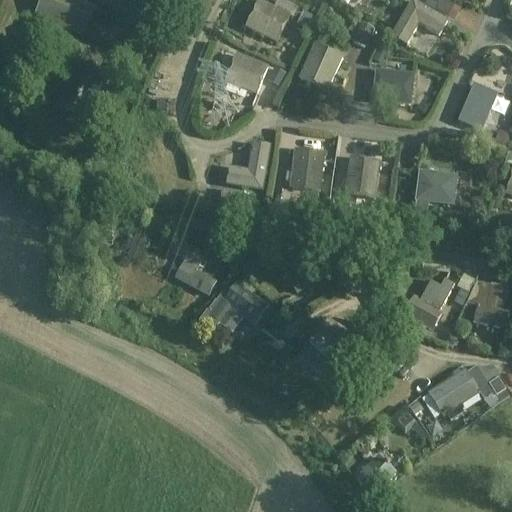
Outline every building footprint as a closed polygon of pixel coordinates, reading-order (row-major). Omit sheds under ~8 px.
[(75,0),(43,0),(35,18),(53,26),(51,31),(69,40),(72,35),(82,40),(97,10),(75,0)] [(428,0),(426,5),(436,11),(442,0),(428,0)] [(442,0),(436,11),(436,12),(449,19),(456,7),(442,0)] [(414,2),(393,37),(408,45),(420,24),(439,36),(448,22),(414,2)] [(261,3),(248,29),(278,44),(291,18),(274,10),(261,3)] [(304,13),(298,26),(309,32),(316,19),(304,13)] [(34,25),(18,56),(44,68),(50,56),(79,69),(88,51),(34,25)] [(363,25),(353,43),(365,50),(375,31),(363,25)] [(316,46),(301,80),(328,92),(343,58),(316,46)] [(382,67),(388,56),(379,51),(373,62),(382,67)] [(238,57),(227,84),(258,96),(269,69),(238,57)] [(511,59),(502,59),(501,74),(511,74),(511,59)] [(81,71),(65,107),(90,119),(107,83),(81,71)] [(281,72),(273,78),(279,85),(286,80),(281,72)] [(378,73),(374,102),(410,106),(414,77),(378,73)] [(22,74),(16,79),(17,88),(25,92),(31,87),(31,78),(22,74)] [(497,97),(473,86),(457,123),(481,133),(497,97)] [(167,103),(158,102),(157,112),(167,112),(167,103)] [(156,122),(177,124),(178,114),(157,112),(156,122)] [(499,132),(496,145),(508,147),(510,135),(499,132)] [(269,186),(276,141),(258,138),(254,164),(236,161),(233,180),(269,186)] [(304,144),(297,181),(326,185),(331,149),(304,144)] [(357,152),(352,189),(381,193),(386,156),(357,152)] [(464,201),(467,176),(467,172),(428,168),(425,197),(427,198),(426,207),(437,208),(438,198),(464,201)] [(244,187),(228,184),(226,195),(242,197),(244,187)] [(291,209),(269,205),(267,222),(289,226),(291,209)] [(344,214),(331,211),(330,221),(342,223),(344,214)] [(387,212),(376,211),(375,223),(386,224),(387,212)] [(174,221),(171,229),(177,231),(181,223),(174,221)] [(186,230),(178,246),(191,253),(180,272),(205,285),(215,290),(223,274),(202,264),(210,248),(198,241),(200,238),(186,230)] [(293,254),(276,264),(296,296),(324,280),(309,257),(299,263),(293,254)] [(449,276),(451,271),(452,269),(423,264),(423,267),(422,271),(449,276)] [(473,266),(464,284),(477,290),(477,288),(486,268),(473,266)] [(247,269),(241,275),(247,280),(252,272),(247,269)] [(422,297),(413,314),(441,329),(450,312),(447,310),(456,292),(439,283),(429,301),(422,297)] [(237,285),(223,305),(229,309),(218,325),(232,335),(244,320),(255,328),(270,308),(237,285)] [(479,308),(475,324),(505,331),(509,315),(502,314),(507,291),(494,288),(489,311),(479,308)] [(461,331),(455,344),(460,346),(466,333),(461,331)] [(358,361),(325,332),(311,347),(313,349),(319,354),(310,365),(326,380),(335,370),(343,377),(358,361)] [(487,401),(488,400),(507,387),(497,371),(482,374),(477,366),(468,372),(467,370),(430,394),(446,419),(483,395),(487,401)] [(435,413),(425,399),(418,404),(422,411),(426,408),(431,416),(435,413)] [(407,415),(398,424),(406,431),(414,424),(407,415)] [(407,431),(418,444),(429,435),(418,422),(407,431)] [(388,449),(369,468),(384,482),(386,480),(388,481),(404,465),(388,449)] [(511,511),(511,492),(502,503),(511,511)]
